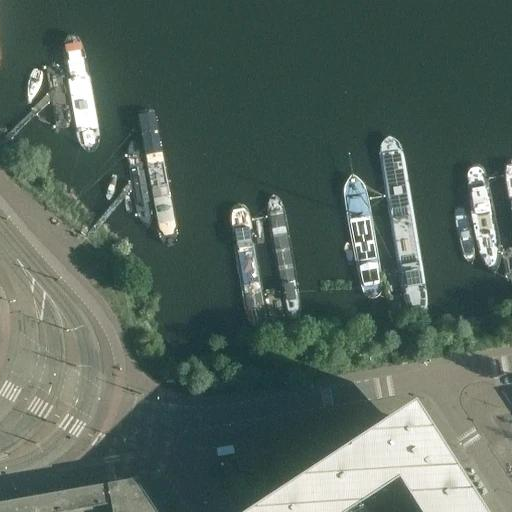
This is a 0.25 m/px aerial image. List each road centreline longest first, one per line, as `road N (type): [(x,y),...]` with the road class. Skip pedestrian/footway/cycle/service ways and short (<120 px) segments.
road 1 (residential): [(437,381),(184,418),(117,406)]
road 2 (tertiary): [(94,396),(97,362),(88,333),(27,273)]
road 3 (residential): [(511,496),(437,381)]
road 4 (residential): [(191,511),(117,406)]
road 5 (tertiary): [(0,461),(58,447),(94,396)]
